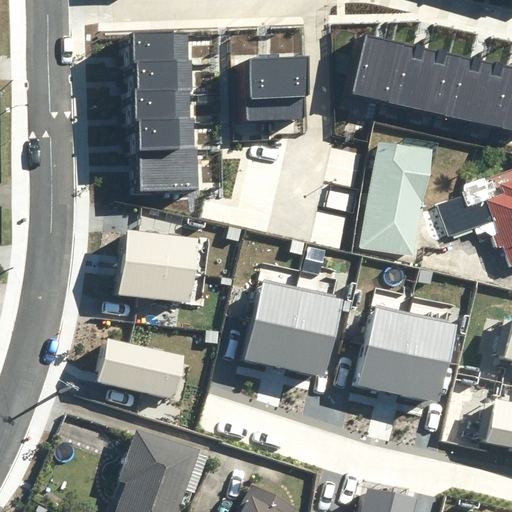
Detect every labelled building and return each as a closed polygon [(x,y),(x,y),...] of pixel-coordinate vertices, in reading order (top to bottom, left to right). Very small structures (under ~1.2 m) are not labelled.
[(257,14),(243,0),(223,0),(216,7),(239,32),(257,14)] [(191,30),(133,32),(134,62),(136,62),(176,61),(176,59),(192,58),(191,30)] [(403,42),(368,34),(355,94),(390,101),(403,42)] [(420,108),(433,49),(403,42),(390,101),(420,108)] [(433,49),(420,108),(451,115),(464,55),(433,49)] [(492,61),(464,55),(451,115),(479,121),(492,61)] [(279,57),(280,116),(311,115),(309,56),(279,57)] [(279,57),(249,58),(252,117),(280,116),(279,57)] [(176,61),(136,62),(137,88),(194,86),(196,87),(195,58),(192,58),(176,59),(176,61)] [(511,65),(492,61),(479,121),(506,127),(511,97),(511,65)] [(195,116),(194,86),(137,88),(134,89),(135,120),(138,120),(174,119),(174,117),(195,116)] [(174,119),(138,120),(139,150),(142,150),(179,149),(179,144),(198,143),(197,116),(195,116),(174,117),(174,119)] [(179,149),(142,150),(143,189),(202,187),(201,144),(198,143),(179,144),(179,149)] [(432,152),(377,143),(360,248),(415,256),(432,152)] [(250,169),(230,145),(212,160),(232,184),(250,169)] [(511,267),(511,174),(496,180),(494,174),(458,187),(461,196),(434,205),(446,239),(471,231),(475,241),(488,236),(493,249),(502,246),(510,268),(511,267)] [(111,293),(183,301),(190,240),(119,231),(111,293)] [(235,360),(314,377),(332,298),(254,280),(235,360)] [(350,384),(428,402),(446,323),(368,305),(350,384)] [(496,356),(511,359),(511,314),(507,313),(496,356)] [(101,336),(90,377),(168,397),(179,356),(101,336)] [(478,440),(511,448),(511,403),(488,398),(478,440)] [(178,511),(200,454),(132,429),(101,511),(178,511)] [(354,511),(404,511),(408,499),(360,488),(354,511)] [(278,511),(247,495),(237,511),(278,511)]
